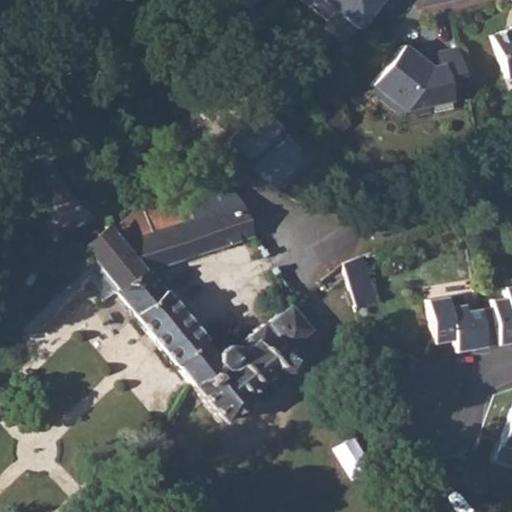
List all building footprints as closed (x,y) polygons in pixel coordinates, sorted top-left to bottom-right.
[(301,0),(302,1),(303,0),(319,0),(357,29),(380,0),(301,0)] [(511,24),(487,35),(503,77),(511,73),(511,24)] [(429,66),(402,44),(365,90),(401,119),(429,113),(427,108),(468,99),(457,47),(436,51),(438,63),(429,66)] [(320,117),(337,136),(349,125),(337,111),(342,107),(333,100),(320,117)] [(278,189),(314,153),(263,101),(226,138),(278,189)] [(125,121),(143,168),(167,159),(149,112),(125,121)] [(111,292),(129,315),(170,366),(172,365),(187,385),(217,360),(211,352),(143,270),(251,236),(241,207),(229,187),(187,204),(182,190),(139,205),(140,208),(111,231),(83,254),(114,290),(111,292)] [(506,200),(488,207),(494,224),(509,218),(506,200)] [(77,246),(83,254),(111,231),(105,224),(77,246)] [(13,319),(31,340),(87,285),(100,301),(111,292),(114,290),(83,254),(74,263),(60,275),(64,278),(32,308),(29,305),(13,319)] [(359,257),(339,263),(345,281),(365,275),(359,257)] [(69,258),(56,270),(60,275),(74,263),(69,258)] [(345,281),(346,286),(366,278),(365,275),(345,281)] [(346,286),(352,307),(373,301),(366,278),(346,286)] [(511,330),(511,285),(501,287),(503,298),(488,299),(489,306),(476,309),(482,347),(511,343),(509,331),(511,330)] [(460,295),(425,300),(431,343),(451,340),(452,352),(482,347),(476,309),(462,311),(460,295)] [(217,360),(187,385),(217,423),(247,401),(242,395),(272,371),(282,372),(290,366),(291,355),(286,349),(309,330),(287,304),(265,323),(263,321),(239,340),(243,344),(234,352),(229,346),(221,345),(211,352),(217,360)] [(511,404),(496,445),(511,451),(511,404)] [(438,474),(454,481),(460,467),(444,460),(438,474)]
